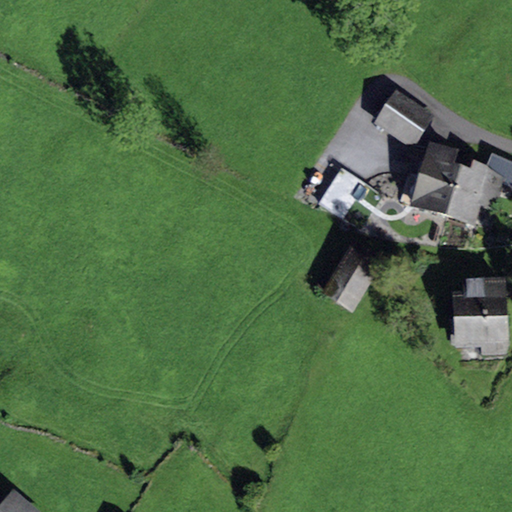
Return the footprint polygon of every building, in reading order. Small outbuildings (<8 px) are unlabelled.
[(412,146),(430,119),(397,97),(379,125),(412,146)] [(409,176),(401,202),(447,216),(461,172),(450,168),(453,157),(432,151),(423,181),(409,176)] [(511,166),(492,158),(488,170),(474,166),(471,175),(461,172),(447,216),(471,224),(477,205),(493,210),(501,186),(511,189),(511,166)] [(320,206),(343,221),(361,230),(382,198),(342,172),(320,206)] [(324,279),(317,290),(351,311),(382,261),(357,246),(333,284),(324,279)] [(505,354),(504,343),(506,343),(503,285),(467,286),(468,299),(457,300),(460,346),(483,344),(483,355),(505,354)] [(28,511),(14,499),(3,511),(28,511)]
